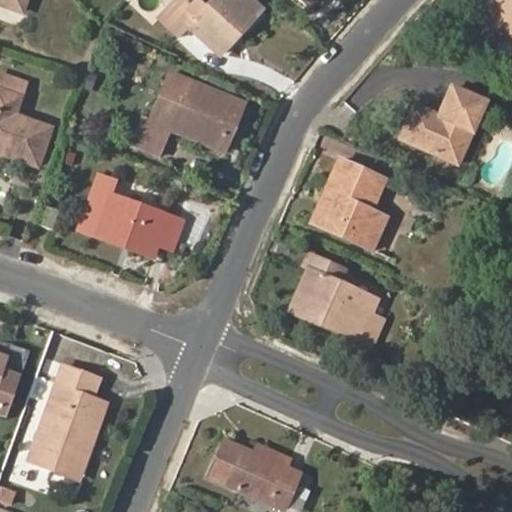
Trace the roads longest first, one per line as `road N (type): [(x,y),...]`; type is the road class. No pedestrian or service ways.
road 1 (residential): [(401,0),(298,113),(200,347)]
road 2 (residential): [(511,482),(200,347)]
road 3 (residential): [(200,347),(0,269)]
road 4 (residential): [(200,347),(129,511)]
